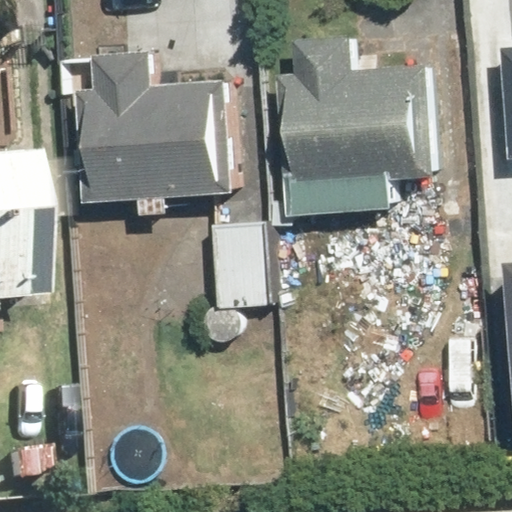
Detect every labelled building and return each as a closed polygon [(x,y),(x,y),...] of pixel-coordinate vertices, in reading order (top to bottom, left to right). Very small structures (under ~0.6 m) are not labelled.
[(406,174),(449,170),(441,59),(366,65),(364,34),(309,39),(311,70),(290,72),(301,213),(408,205),(406,174)] [(249,191),(241,75),(167,80),(164,46),(107,50),(109,84),(87,85),(95,202),(249,191)] [(27,162),(26,152),(0,154),(0,298),(38,296),(32,220),(71,217),(66,159),(27,162)] [(227,220),(232,302),(282,299),(277,217),(227,220)] [(240,304),(234,302),(229,302),(222,305),(215,312),(213,322),(216,331),(223,337),(233,340),(242,336),(249,329),(251,320),(248,310),(240,304)]
